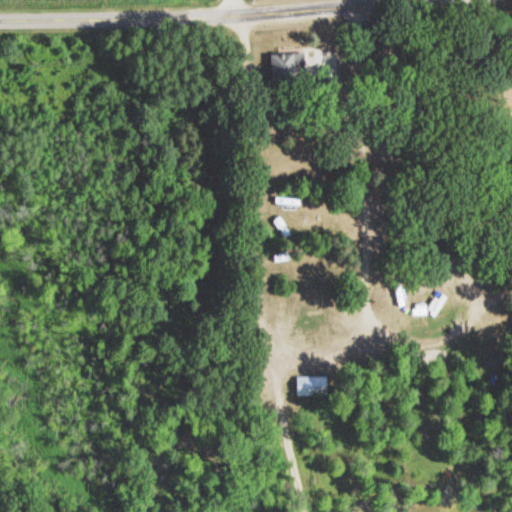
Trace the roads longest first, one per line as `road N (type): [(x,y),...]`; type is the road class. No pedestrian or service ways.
road 1 (residential): [(374,0),(234,15),(0,14)]
road 2 (residential): [(234,15),(208,197),(273,305)]
